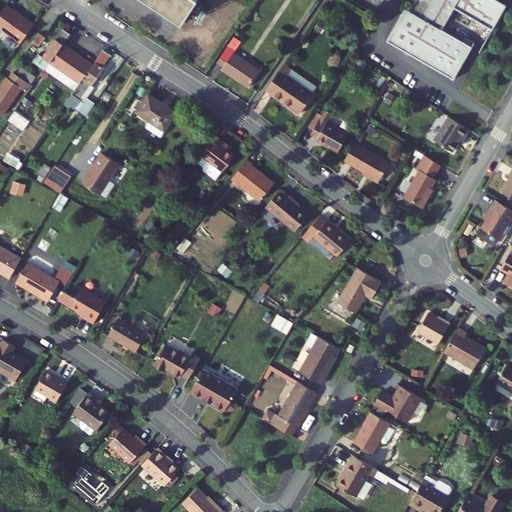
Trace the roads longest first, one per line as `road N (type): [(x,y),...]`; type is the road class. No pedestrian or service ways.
road 1 (residential): [(61,0),(240,119),(413,251)]
road 2 (residential): [(0,304),(146,400),(264,511)]
road 3 (residential): [(417,272),(280,511)]
road 4 (residential): [(511,110),(433,247)]
